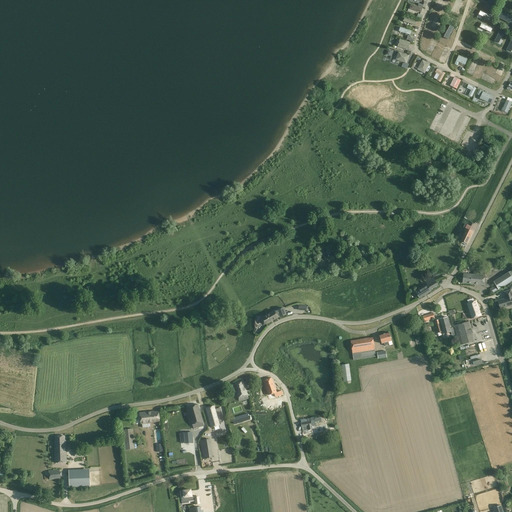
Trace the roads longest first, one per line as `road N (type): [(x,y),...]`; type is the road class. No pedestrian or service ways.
road 1 (unclassified): [(15,494),(91,505),(183,475),(304,467)]
road 2 (unclassified): [(0,422),(57,429),(102,410),(184,395),(240,370)]
road 3 (unclassified): [(250,358),(283,319),(370,321),(445,284)]
road 4 (unclassified): [(511,394),(484,302),(445,284)]
